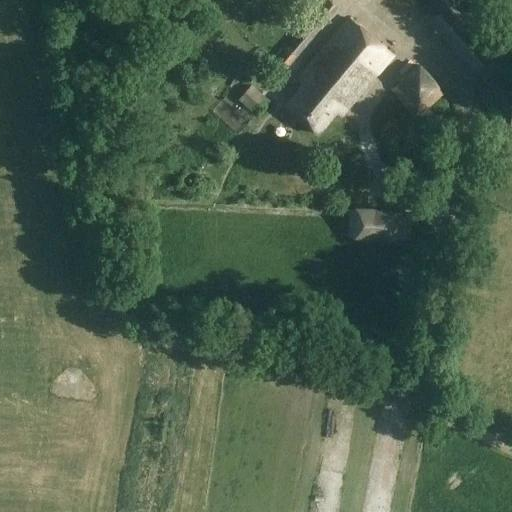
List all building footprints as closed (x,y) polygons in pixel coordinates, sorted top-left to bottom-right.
[(301,0),(297,6),(308,14),(318,0),(301,0)] [(485,83),(504,67),(495,58),(499,55),(449,0),(433,0),(418,14),(475,77),(477,74),(485,83)] [(288,67),(337,9),(328,1),(278,59),(288,67)] [(336,113),(341,117),(393,56),(350,18),(297,80),(303,85),(283,108),(316,136),(336,113)] [(420,65),(390,90),(414,120),(445,95),(420,65)] [(239,100),(257,116),(270,101),(252,85),(239,100)] [(410,242),(411,214),(347,210),(346,239),(410,242)]
